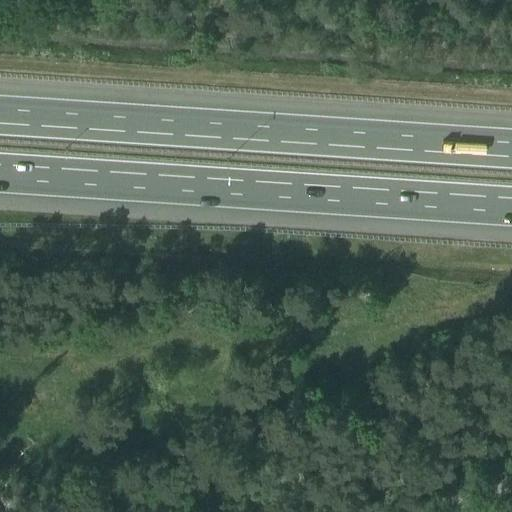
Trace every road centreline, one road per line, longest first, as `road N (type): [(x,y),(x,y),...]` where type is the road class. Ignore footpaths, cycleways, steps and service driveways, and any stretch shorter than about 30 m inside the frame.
road 1 (motorway): [(511,149),(0,116)]
road 2 (motorway): [(0,173),(511,206)]
